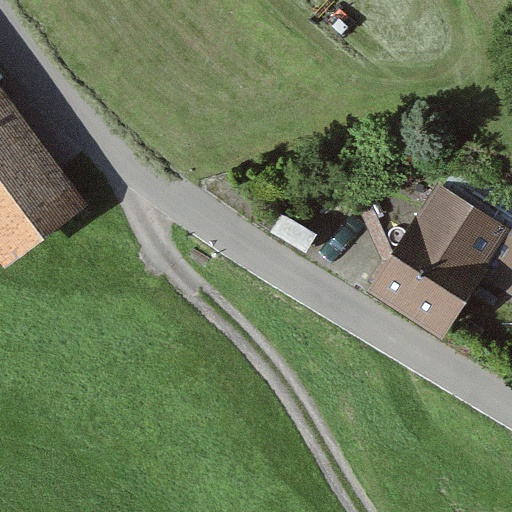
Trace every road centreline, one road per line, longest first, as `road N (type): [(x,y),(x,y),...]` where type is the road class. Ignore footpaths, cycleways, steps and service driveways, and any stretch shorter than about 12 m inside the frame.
road 1 (tertiary): [(0,24),(120,158),(511,405)]
road 2 (track): [(120,158),(161,257),(231,321),(298,403),(368,511)]
